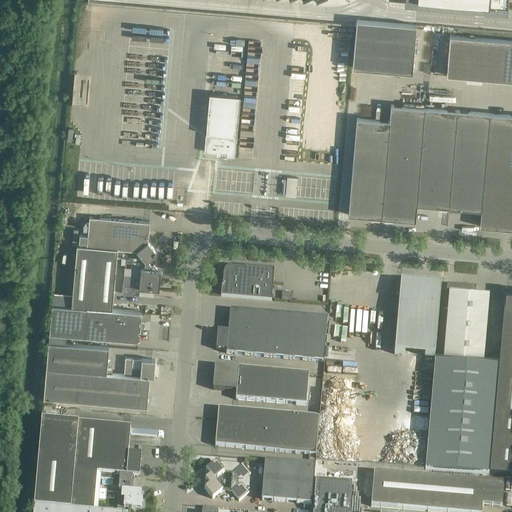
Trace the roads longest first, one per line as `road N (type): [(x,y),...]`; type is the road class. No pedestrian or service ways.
road 1 (unclassified): [(511,256),(212,229),(201,236),(192,260),(172,511)]
road 2 (unknown): [(269,199),(274,39),(253,24),(220,25),(205,34),(197,66)]
